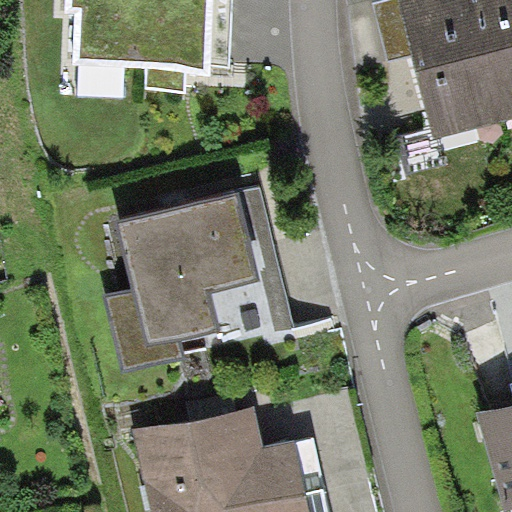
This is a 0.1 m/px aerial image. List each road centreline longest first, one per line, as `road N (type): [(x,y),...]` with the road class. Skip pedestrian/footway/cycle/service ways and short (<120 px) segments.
road 1 (residential): [(356,300),(320,143),(314,0)]
road 2 (residential): [(408,511),(356,300)]
road 3 (residential): [(356,300),(511,253)]
